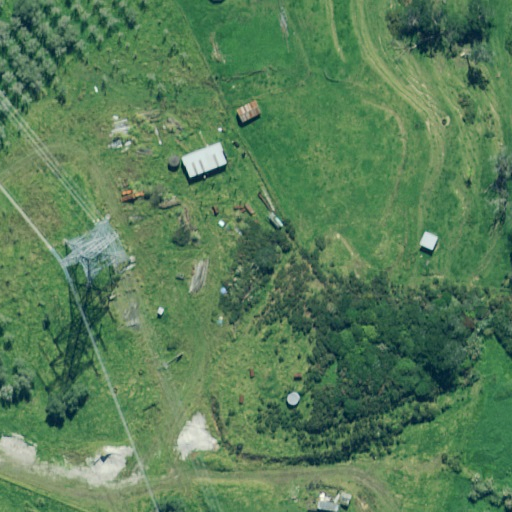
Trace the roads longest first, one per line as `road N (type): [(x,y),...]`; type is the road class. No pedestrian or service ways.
road 1 (unknown): [(0,162),(36,143),(63,143),(158,291),(173,328),(172,355),(165,419),(146,475)]
road 2 (unclassified): [(0,461),(125,511)]
